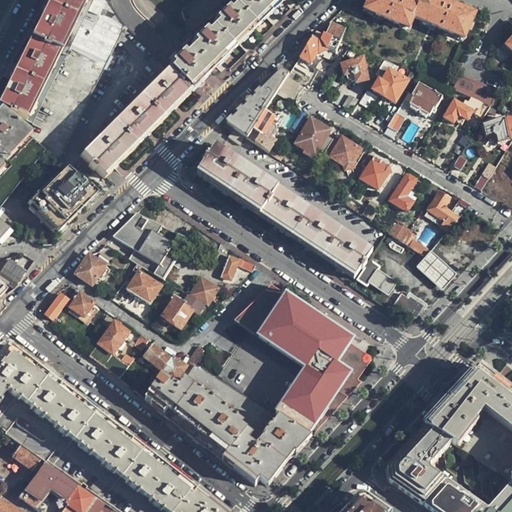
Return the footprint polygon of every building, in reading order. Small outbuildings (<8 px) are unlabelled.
[(23,135),(45,153),(57,164),(124,28),(105,0),(48,0),(43,10),(40,18),(12,75),(8,83),(0,98),(0,112),(28,126),(23,135)] [(169,70),(191,92),(200,83),(217,65),(221,62),(239,44),(241,42),(244,39),(265,18),(269,15),(272,11),(283,1),(283,0),(239,0),(223,15),(219,11),(215,15),(219,19),(202,37),(197,33),(194,36),(198,41),(187,51),(180,58),(176,54),(172,58),(176,62),(169,70)] [(465,41),(475,18),(453,8),(455,5),(446,2),(445,5),(433,0),(422,0),(418,9),(406,3),(407,0),(371,0),(367,12),(410,30),(415,20),(465,41)] [(324,38),(337,44),(344,28),(331,22),(324,38)] [(314,34),(298,61),(309,68),(316,57),(317,58),(325,54),(325,52),(334,56),(339,45),(337,44),(324,38),(314,34)] [(366,77),(362,62),(340,69),(343,78),(345,78),(346,82),(350,85),(354,84),(355,86),(366,83),(365,78),(366,77)] [(393,68),(382,63),(374,77),(383,82),(381,86),(377,84),(371,93),(381,99),(384,96),(395,103),(406,85),(388,74),(393,68)] [(179,104),(191,92),(169,70),(140,99),(82,157),(91,165),(89,167),(94,172),(96,170),(104,178),(116,166),(120,163),(145,138),(148,134),(152,130),(171,111),(175,107),(179,104)] [(285,75),(282,73),(226,128),(234,133),(246,141),(247,142),(264,115),(277,94),(281,87),(286,80),(287,77),(285,75)] [(288,75),(287,77),(286,80),(293,85),(296,80),(288,75)] [(496,94),(460,78),(454,92),(490,108),(496,94)] [(281,87),(298,97),(302,91),(293,85),(286,80),(281,87)] [(434,113),(442,101),(418,86),(410,99),(413,100),(409,108),(428,119),(432,112),(434,113)] [(294,104),(298,97),(281,87),(277,94),(294,104)] [(344,97),(352,102),(356,94),(349,89),(344,97)] [(473,117),(481,122),(489,110),(470,102),(467,106),(464,104),(460,109),(453,105),(443,121),(452,126),(454,124),(460,127),(463,121),(466,123),(474,111),(476,113),(473,117)] [(0,207),(45,153),(23,135),(0,114),(0,207)] [(264,115),(247,142),(268,156),(275,144),(264,137),(274,121),(264,115)] [(395,115),(386,129),(396,135),(404,121),(395,115)] [(508,142),(503,121),(482,128),(485,139),(488,139),(496,143),(496,145),(508,142)] [(318,151),(324,154),(331,142),(325,138),(322,142),(315,137),(315,133),(318,127),(309,122),(294,147),(303,152),(301,156),(310,161),(313,156),(315,156),(318,151)] [(246,141),(234,133),(229,140),(240,148),(246,141)] [(324,154),(323,156),(342,168),(343,173),(352,170),(351,166),(359,153),(341,141),(337,146),(331,142),(324,154)] [(361,270),(362,271),(367,265),(365,264),(372,253),(221,154),(215,150),(208,160),(206,159),(202,165),(204,166),(197,176),(212,186),(242,206),(275,227),(307,249),(338,269),(354,279),(361,270)] [(367,155),(359,167),(366,171),(359,181),(377,192),(388,176),(389,175),(387,169),(385,170),(379,166),(380,163),(367,155)] [(457,159),(451,169),(458,174),(465,164),(457,159)] [(94,198),(66,172),(51,188),(48,186),(27,208),(56,236),(74,217),(77,214),(81,211),(94,198)] [(474,189),(480,193),(488,181),(481,177),(474,189)] [(412,205),(404,200),(414,185),(414,182),(408,179),(406,178),(389,203),(405,214),(412,205)] [(446,234),(458,220),(444,211),(444,208),(449,201),(439,196),(427,213),(443,223),(439,228),(446,234)] [(147,255),(141,267),(165,278),(184,234),(131,211),(118,242),(147,255)] [(401,244),(408,235),(394,226),(387,236),(401,244)] [(414,239),(408,235),(401,244),(407,248),(414,239)] [(92,253),(77,276),(93,286),(108,263),(92,253)] [(441,291),(455,276),(430,254),(424,262),(416,270),(441,291)] [(233,283),(239,265),(253,270),(256,264),(229,255),(221,279),(233,283)] [(0,269),(0,280),(14,290),(26,271),(7,259),(0,269)] [(126,287),(151,303),(163,285),(139,269),(126,287)] [(201,277),(188,302),(206,311),(219,286),(201,277)] [(423,307),(407,296),(404,299),(398,295),(402,289),(393,283),(383,298),(414,319),(423,307)] [(305,371),(274,416),(310,438),(362,382),(356,378),(368,365),(374,365),(377,361),(377,357),(372,353),(367,354),(359,349),(352,345),(356,340),(268,287),(232,324),(305,371)] [(67,303),(65,306),(70,310),(85,320),(92,311),(95,307),(74,292),(67,303)] [(160,315),(181,329),(194,309),(174,296),(160,315)] [(52,324),(65,306),(67,303),(59,297),(44,317),(52,324)] [(85,320),(70,310),(67,315),(87,328),(97,315),(92,311),(85,320)] [(99,328),(105,332),(114,320),(107,315),(99,328)] [(90,358),(121,380),(134,363),(132,361),(129,364),(125,361),(121,366),(111,358),(127,335),(113,325),(90,358)] [(135,350),(140,355),(148,344),(142,340),(135,350)] [(171,363),(152,348),(142,359),(162,376),(161,377),(174,386),(187,370),(172,360),(171,363)] [(0,434),(108,511),(223,511),(184,481),(117,430),(57,383),(16,351),(11,356),(1,349),(0,350),(0,434)] [(188,362),(195,366),(204,352),(197,349),(188,362)] [(274,416),(195,366),(178,391),(160,379),(146,401),(161,413),(190,437),(219,460),(253,488),(258,482),(265,486),(285,460),(291,452),(295,455),(310,438),(274,416)] [(477,369),(423,428),(451,445),(511,481),(511,396),(500,387),(477,369)] [(423,428),(386,469),(386,478),(387,485),(426,511),(511,511),(511,483),(486,511),(431,474),(431,468),(451,445),(423,428)] [(15,448),(3,439),(0,442),(0,445),(11,454),(15,448)] [(14,461),(31,474),(39,465),(21,452),(14,461)] [(52,487),(59,479),(41,466),(36,472),(39,474),(18,500),(34,511),(42,511),(43,511),(38,507),(49,491),(52,487)] [(52,487),(69,499),(75,490),(59,479),(52,487)] [(49,491),(66,503),(69,499),(52,487),(49,491)] [(69,499),(66,503),(64,506),(66,507),(62,511),(106,511),(75,490),(69,499)] [(344,511),(384,511),(366,499),(355,500),(344,511)] [(15,511),(0,501),(0,511),(15,511)]
